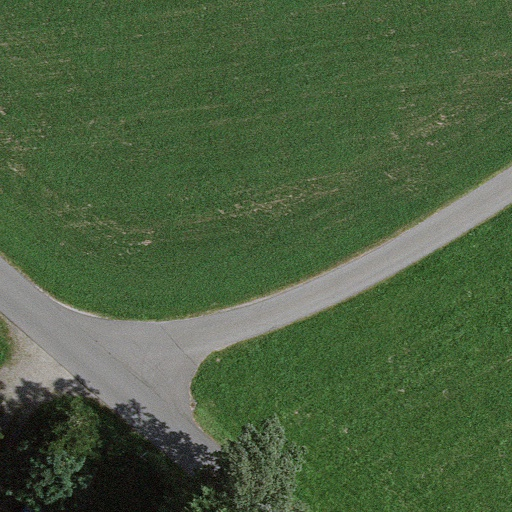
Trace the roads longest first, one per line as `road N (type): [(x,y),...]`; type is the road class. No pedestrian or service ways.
road 1 (track): [(511,200),(362,292),(238,342),(104,373),(0,413)]
road 2 (unclassified): [(254,511),(0,286)]
